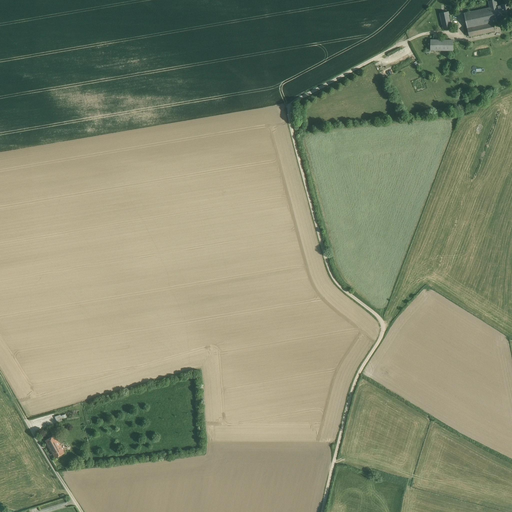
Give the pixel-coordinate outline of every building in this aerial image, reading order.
[(501,5),(504,20),(504,21),(511,19),(508,3),(501,5)] [(467,28),(493,23),(500,21),(496,6),(490,8),(464,13),(467,28)] [(448,12),(439,13),(443,29),(452,27),(449,15),(448,12)] [(493,23),(467,28),(469,37),(495,31),(493,23)] [(453,40),(430,40),(430,50),(453,51),(453,40)] [(55,434),(45,440),(55,458),(65,453),(55,434)]
